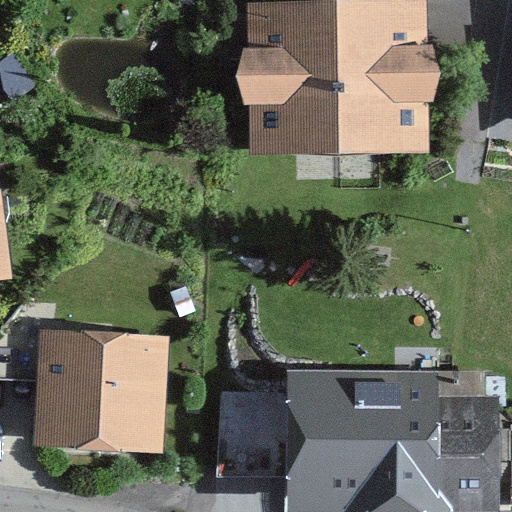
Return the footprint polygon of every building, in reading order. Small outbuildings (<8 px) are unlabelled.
[(429,0),(248,0),(249,46),(235,73),(250,102),(250,156),(432,154),(431,104),(438,73),(430,44),(429,0)] [(0,193),(0,276),(11,275),(0,193)] [(166,342),(35,337),(30,455),(162,460),(166,342)] [(491,371),(432,372),(433,510),(493,510),(491,371)] [(282,511),(433,510),(432,372),(278,373),(279,511),(282,511)]
